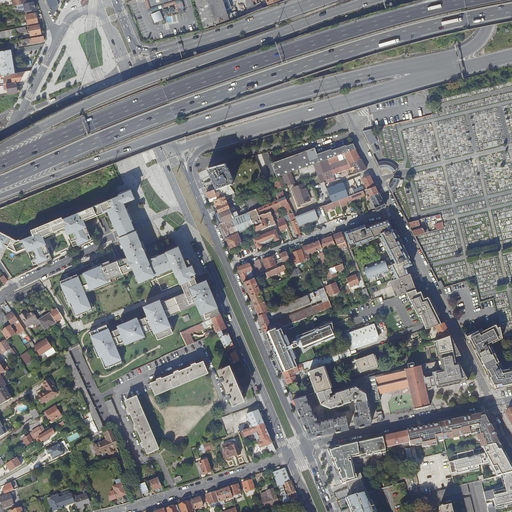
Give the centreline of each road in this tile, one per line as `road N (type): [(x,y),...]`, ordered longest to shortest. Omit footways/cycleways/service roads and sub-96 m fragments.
road 1 (motorway): [(0,182),(172,109),(327,56),(511,8)]
road 2 (motorway): [(464,0),(181,88),(0,163)]
road 3 (motorway): [(0,196),(279,97),(395,68),(429,68)]
road 4 (motorway): [(368,0),(109,94),(0,149)]
road 5 (residential): [(492,403),(345,113)]
road 6 (residential): [(172,487),(158,457),(139,456),(117,400),(122,388),(203,353),(227,411),(265,396)]
road 7 (primary): [(305,447),(192,185)]
road 8 (primary): [(225,136),(429,68)]
road 9 (primary): [(182,205),(265,396)]
road 10 (residential): [(0,298),(182,205)]
road 11 (residential): [(305,447),(492,403)]
road 12 (residential): [(116,511),(287,456)]
road 13 (residential): [(286,0),(345,113)]
road 14 (primary): [(319,0),(199,40)]
